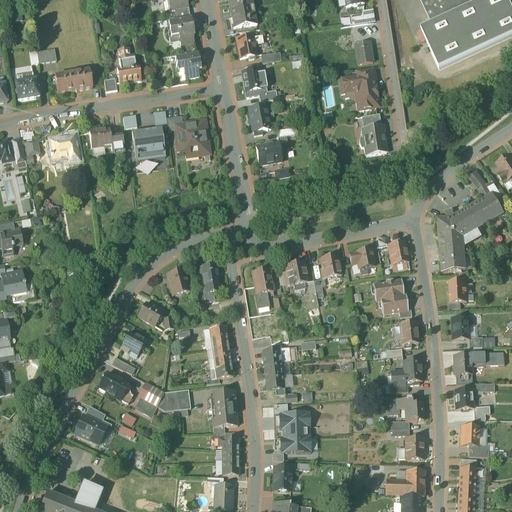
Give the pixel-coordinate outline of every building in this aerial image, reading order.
[(165,0),(166,4),(174,3),(175,12),(187,10),(189,10),(187,2),(189,2),(188,0),(165,0)] [(228,0),(232,19),(233,19),(234,30),(257,27),(252,0),(228,0)] [(362,0),(344,0),(346,10),(357,8),(357,11),(364,10),(363,7),(364,7),(362,0)] [(420,0),(432,26),(421,31),(440,71),(511,37),(511,8),(508,0),(420,0)] [(166,4),(163,5),(165,14),(170,13),(175,12),(174,3),(166,4)] [(187,10),(175,12),(177,20),(178,23),(189,21),(187,10)] [(374,14),(351,15),(352,26),(375,25),(374,14)] [(189,21),(178,23),(177,20),(168,22),(171,40),(179,38),(181,48),(193,46),(195,46),(193,38),(195,37),(191,21),(189,21)] [(253,38),(236,42),(240,61),(248,60),(249,62),(254,61),(254,59),(256,58),(254,47),(253,40),(253,38)] [(261,38),(253,40),(254,47),(263,45),(262,39),(261,39),(261,38)] [(370,44),(355,46),(358,67),(372,65),(369,47),(370,47),(370,44)] [(193,46),(181,48),(183,59),(195,57),(193,46)] [(36,50),(29,51),(31,67),(39,66),(37,54),(36,50)] [(55,51),(37,54),(39,66),(57,63),(55,51)] [(128,51),(118,53),(120,61),(119,61),(120,69),(117,70),(119,86),(141,83),(138,67),(135,67),(134,59),(129,59),(128,51)] [(183,59),(175,61),(178,74),(184,73),(185,83),(200,80),(198,73),(201,72),(198,56),(195,57),(183,59)] [(279,56),(262,58),(263,66),(281,64),(279,56)] [(374,70),(356,73),(357,79),(358,84),(375,82),(374,70)] [(89,72),(55,78),(58,96),(93,90),(89,72)] [(259,72),(242,75),(246,94),(247,100),(260,97),(263,97),(263,95),(262,91),(263,91),(262,81),(261,81),(259,72)] [(375,82),(358,84),(357,79),(342,82),(346,82),(348,94),(356,93),(358,106),(357,106),(358,114),(369,112),(369,111),(379,109),(376,90),(377,89),(375,82)] [(116,81),(104,83),(106,95),(118,93),(116,81)] [(36,82),(16,85),(19,103),(39,99),(36,82)] [(276,93),(263,95),(263,97),(260,97),(261,104),(277,102),(276,93)] [(266,109),(249,112),(253,134),(254,134),(255,138),(262,137),(262,133),(270,131),(266,109)] [(137,117),(123,118),(124,130),(138,130),(137,117)] [(378,117),(363,119),(364,131),(380,128),(378,117)] [(205,123),(183,126),(182,119),(167,121),(168,134),(176,133),(176,137),(174,138),(175,141),(177,141),(179,152),(190,151),(191,158),(209,156),(210,163),(208,145),(210,145),(208,135),(207,136),(205,123)] [(431,122),(421,126),(423,132),(434,127),(431,122)] [(364,131),(362,131),(363,138),(362,138),(362,139),(360,140),(359,142),(359,144),(359,145),(359,146),(360,148),(361,150),(362,151),(364,151),(364,152),(365,152),(366,159),(387,155),(382,128),(380,128),(364,131)] [(109,130),(89,133),(92,151),(104,149),(104,151),(111,150),(112,155),(122,153),(120,138),(111,140),(109,130)] [(161,130),(131,134),(135,164),(165,160),(161,130)] [(62,139),(49,141),(52,157),(50,157),(51,159),(52,159),(53,163),(63,162),(63,161),(69,159),(69,157),(78,155),(77,148),(76,143),(75,138),(63,140),(62,139)] [(20,140),(12,142),(15,157),(24,155),(20,140)] [(7,143),(0,144),(0,161),(2,161),(3,164),(11,163),(10,158),(12,158),(10,149),(8,150),(7,143)] [(37,143),(25,145),(28,157),(39,155),(37,143)] [(278,145),(256,149),(259,168),(281,164),(278,145)] [(511,161),(510,157),(497,165),(502,174),(498,177),(504,186),(508,183),(509,184),(511,182),(511,183),(511,161)] [(290,170),(275,173),(277,180),(291,178),(290,170)] [(511,212),(493,184),(487,187),(492,196),(493,196),(504,216),(511,212)] [(451,220),(463,239),(504,216),(493,196),(492,196),(487,187),(478,192),(484,201),(451,220)] [(29,201),(22,203),(24,214),(31,212),(29,201)] [(463,239),(451,220),(438,221),(443,274),(466,272),(463,239)] [(13,225),(0,226),(0,236),(3,236),(2,233),(9,232),(9,233),(15,232),(13,225)] [(9,232),(2,233),(3,236),(0,236),(0,251),(2,251),(3,260),(14,258),(13,251),(13,249),(19,247),(18,241),(22,240),(20,233),(10,235),(9,233),(9,232)] [(405,244),(388,247),(392,268),(409,265),(405,244)] [(371,251),(356,254),(356,255),(349,256),(352,268),(358,266),(360,272),(375,269),(371,251)] [(337,257),(320,261),(323,272),(321,272),(323,282),(341,278),(337,257)] [(303,264),(286,268),(287,274),(283,275),(285,288),(290,287),(290,288),(293,288),(294,293),(295,293),(295,294),(298,293),(300,294),(301,293),(305,292),(305,291),(308,290),(307,285),(303,264)] [(216,267),(200,269),(201,277),(202,276),(204,287),(203,287),(205,304),(200,305),(201,312),(216,310),(214,295),(220,294),(216,267)] [(74,270),(72,271),(70,272),(68,275),(69,278),(72,281),(74,280),(76,280),(78,277),(80,276),(80,272),(77,273),(74,270)] [(269,271),(252,274),(257,297),(254,297),(257,311),(269,308),(267,295),(274,294),(269,271)] [(184,272),(167,276),(172,299),(189,294),(190,294),(188,287),(184,272)] [(5,277),(1,278),(2,283),(3,286),(0,286),(0,302),(5,302),(5,299),(12,297),(14,305),(35,301),(32,285),(25,286),(25,285),(24,286),(22,274),(13,275),(5,277)] [(324,299),(320,282),(313,283),(317,300),(324,299)] [(380,302),(404,298),(401,283),(373,287),(375,303),(380,302)] [(466,283),(449,284),(450,305),(460,304),(467,304),(466,283)] [(318,309),(315,296),(308,297),(311,311),(318,309)] [(404,298),(380,302),(383,317),(399,315),(408,313),(406,298),(404,298)] [(283,309),(281,299),(273,300),(275,310),(283,309)] [(163,316),(146,305),(138,319),(155,329),(163,316)] [(17,312),(4,314),(5,321),(18,319),(17,312)] [(408,313),(399,315),(400,321),(412,319),(411,312),(408,313)] [(171,320),(164,321),(166,332),(173,331),(171,320)] [(468,320),(451,321),(452,343),(469,342),(469,340),(468,320)] [(6,324),(0,324),(0,340),(9,339),(6,324)] [(416,325),(400,327),(402,347),(404,347),(404,351),(411,350),(411,346),(418,346),(416,325)] [(226,329),(210,332),(211,342),(227,339),(226,329)] [(282,339),(270,341),(271,347),(289,344),(287,333),(281,334),(282,339)] [(145,344),(129,335),(122,349),(123,349),(121,352),(128,355),(129,353),(138,357),(141,353),(143,354),(146,350),(143,348),(145,344)] [(227,339),(211,342),(213,352),(229,349),(227,339)] [(482,340),(469,340),(469,342),(469,350),(482,350),(482,340)] [(315,343),(301,345),(302,352),(316,350),(315,343)] [(229,349),(213,352),(214,361),(230,359),(229,349)] [(279,352),(263,353),(264,366),(280,365),(290,364),(289,351),(279,352)] [(401,351),(386,353),(387,360),(402,358),(401,351)] [(504,355),(484,356),(485,368),(504,368),(504,355)] [(484,356),(470,356),(470,357),(454,358),(455,368),(453,368),(454,376),(455,376),(455,378),(456,378),(472,377),(471,367),(476,367),(476,369),(485,369),(485,368),(484,356)] [(230,359),(214,361),(216,371),(232,369),(230,359)] [(129,368),(116,360),(112,367),(126,374),(129,368)] [(420,362),(403,364),(403,373),(393,374),(394,388),(394,389),(408,388),(420,387),(419,384),(422,384),(420,362)] [(280,365),(264,366),(266,379),(282,378),(280,365)] [(232,369),(216,371),(217,381),(233,379),(232,369)] [(129,387),(107,375),(99,391),(100,392),(98,394),(104,397),(105,395),(120,403),(125,395),(129,387)] [(472,377),(456,378),(457,387),(472,387),(472,377)] [(282,378),(266,379),(267,393),(275,392),(276,399),(285,398),(285,390),(283,391),(282,378)] [(164,395),(146,385),(138,400),(141,401),(156,410),(164,395)] [(408,388),(394,389),(394,388),(390,388),(391,396),(408,394),(408,388)] [(188,392),(177,394),(179,413),(191,411),(188,392)] [(472,392),(455,393),(456,413),(473,412),(472,392)] [(234,394),(213,395),(213,396),(210,396),(212,413),(215,413),(216,421),(213,421),(213,430),(213,431),(224,430),(238,428),(234,394)] [(125,395),(120,403),(128,407),(132,399),(125,395)] [(156,410),(141,401),(136,411),(151,419),(156,410)] [(411,401),(388,403),(389,416),(399,416),(398,413),(407,412),(408,425),(417,424),(417,423),(424,423),(423,405),(412,406),(412,402),(415,402),(415,401),(411,402),(411,401)] [(284,412),(270,413),(271,434),(274,434),(274,438),(283,438),(283,433),(286,433),(284,412)] [(125,415),(122,423),(134,428),(137,420),(125,415)] [(107,429),(83,418),(75,436),(99,447),(107,429)] [(406,427),(397,427),(397,424),(392,424),(392,433),(409,432),(409,426),(406,426),(406,427)] [(119,435),(134,440),(136,433),(122,428),(119,435)] [(479,429),(462,428),(462,437),(460,437),(460,448),(469,449),(479,449),(479,448),(479,429)] [(225,441),(223,441),(223,449),(223,454),(239,453),(239,441),(237,441),(225,441)] [(423,441),(405,441),(406,462),(424,462),(424,452),(423,452),(423,441)] [(115,454),(105,448),(102,454),(113,459),(115,454)] [(489,448),(479,448),(479,449),(469,449),(469,459),(489,460),(489,448)] [(239,453),(223,454),(223,466),(239,466),(239,453)] [(239,466),(223,466),(223,478),(239,478),(239,466)] [(292,471),(274,470),(273,493),(291,494),(292,485),(291,485),(291,472),(292,472),(292,471)] [(476,471),(460,470),(460,484),(476,484),(476,471)] [(424,474),(406,473),(406,483),(385,483),(385,497),(400,498),(406,498),(421,499),(424,499),(424,474)] [(476,484),(460,484),(459,497),(475,498),(476,484)] [(93,511),(101,493),(84,486),(76,507),(47,495),(39,511),(93,511)] [(223,488),(215,487),(215,488),(213,511),(232,511),(233,488),(223,488)] [(475,498),(459,497),(459,510),(475,511),(475,498)] [(421,499),(406,498),(400,498),(400,505),(402,506),(401,511),(420,511),(421,499)]
